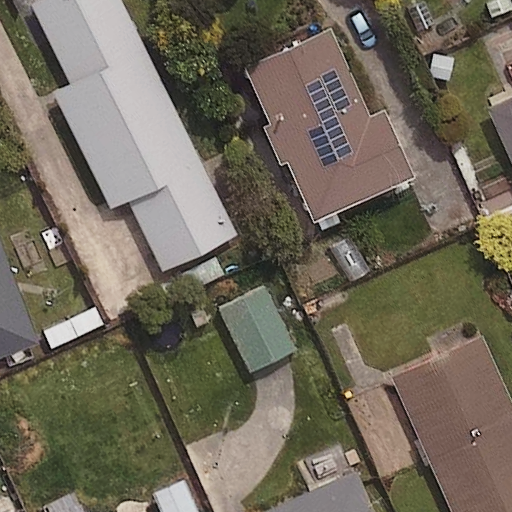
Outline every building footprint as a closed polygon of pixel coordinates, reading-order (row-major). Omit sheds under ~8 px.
[(236,234),(117,0),(28,0),(70,83),(52,92),(111,208),(126,200),(162,271),(236,234)] [(328,30),(240,67),(264,123),(257,126),(275,168),(282,165),(306,223),(408,180),(377,108),(364,114),(328,30)] [(511,98),(488,109),(511,161),(511,98)] [(0,355),(35,343),(0,246),(0,355)] [(294,349),(265,288),(219,309),(249,371),(294,349)] [(511,511),(511,407),(482,340),(392,379),(451,511),(511,511)] [(368,511),(353,475),(262,511),(368,511)] [(195,511),(182,477),(152,489),(160,511),(195,511)] [(89,511),(76,485),(38,504),(41,511),(89,511)]
